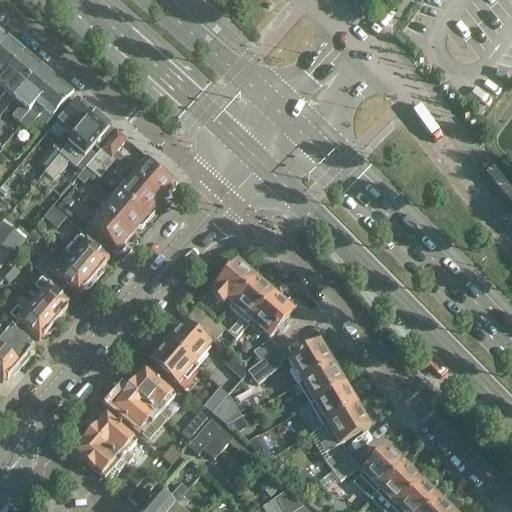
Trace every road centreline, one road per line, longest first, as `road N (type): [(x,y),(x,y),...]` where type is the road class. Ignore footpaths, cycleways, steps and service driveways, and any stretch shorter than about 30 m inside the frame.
road 1 (residential): [(233,201),(331,291),(406,388),(511,494)]
road 2 (primary): [(261,164),(511,418)]
road 3 (tertiary): [(22,436),(233,201)]
road 4 (primary): [(511,344),(296,124)]
road 5 (residential): [(0,4),(233,201)]
road 6 (primary): [(70,0),(261,164)]
road 7 (unclassified): [(511,215),(369,42)]
road 8 (primary): [(296,124),(151,0)]
